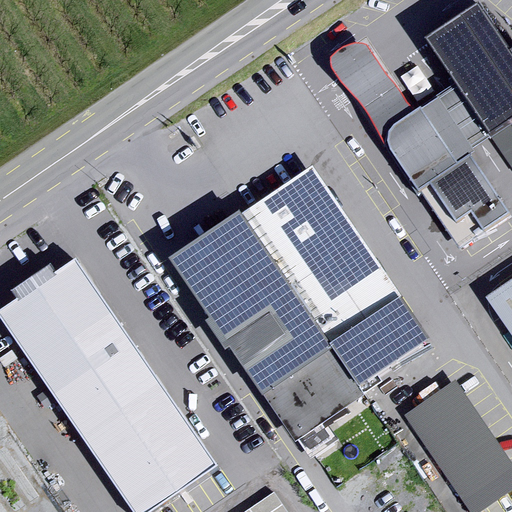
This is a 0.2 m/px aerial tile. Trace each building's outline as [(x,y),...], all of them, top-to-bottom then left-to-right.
[(511,131),(511,51),(486,12),(432,47),(459,88),(494,141),(496,143),(511,131)] [(494,141),(459,88),(418,114),(366,37),(328,62),(420,199),(425,197),(462,253),(511,219),(511,216),(476,162),(480,159),(476,153),(494,141)] [(175,269),(300,449),(369,401),(367,398),(438,349),(315,172),(175,269)] [(72,252),(0,299),(0,339),(114,511),(192,511),(229,488),(72,252)] [(511,286),(487,304),(511,339),(511,286)] [(511,469),(457,388),(405,422),(461,510),(511,471),(511,469)] [(295,511),(280,487),(239,511),(295,511)]
